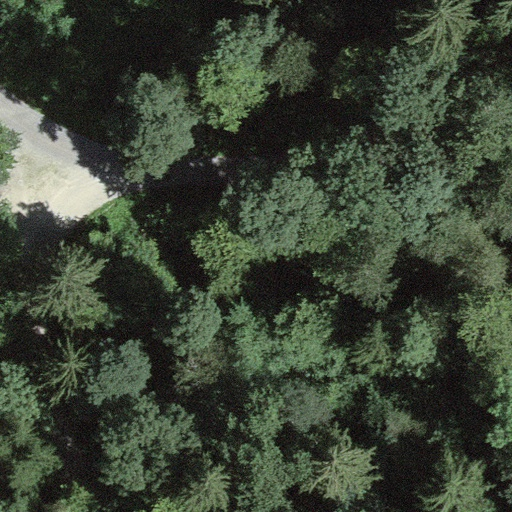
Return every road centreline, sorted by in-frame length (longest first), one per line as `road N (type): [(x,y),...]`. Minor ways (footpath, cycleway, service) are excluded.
road 1 (track): [(156,182),(16,233),(63,427),(115,511)]
road 2 (track): [(511,127),(156,182)]
road 3 (track): [(156,182),(91,171),(0,95)]
